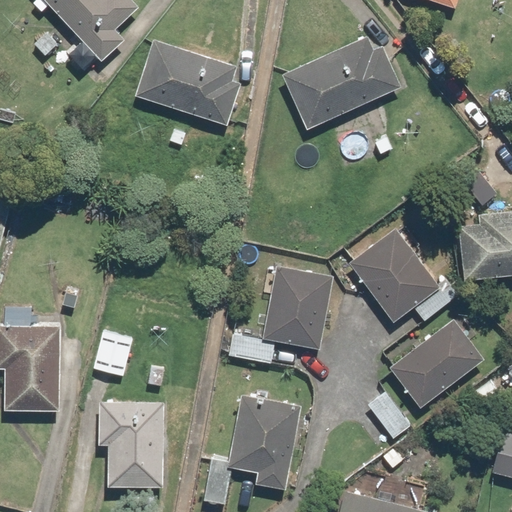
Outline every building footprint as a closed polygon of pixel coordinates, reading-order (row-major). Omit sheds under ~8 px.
[(52,0),(104,58),(128,35),(119,25),(142,3),(139,0),(52,0)] [(67,46),(39,23),(27,36),(55,60),(67,46)] [(375,46),(370,33),(284,68),(307,124),(403,85),(385,42),(375,46)] [(238,63),(156,37),(139,92),(231,121),(244,80),(234,77),(238,63)] [(0,159),(0,246),(4,248),(22,164),(0,159)] [(83,177),(34,167),(27,196),(77,206),(83,177)] [(484,221),(465,222),(469,274),(511,271),(511,209),(484,212),(484,221)] [(427,318),(454,299),(399,224),(353,258),(397,320),(418,305),(427,318)] [(323,346),(337,270),(280,260),(267,336),(277,338),(323,346)] [(63,406),(64,323),(53,323),(53,314),(33,314),(33,306),(6,306),(6,322),(0,322),(0,365),(8,366),(7,406),(63,406)] [(415,335),(388,358),(426,404),(487,354),(454,313),(420,341),(415,335)] [(135,336),(103,328),(95,366),(127,373),(135,336)] [(267,336),(232,330),(228,354),(273,361),(277,338),(267,336)] [(385,389),(368,405),(398,438),(415,422),(385,389)] [(260,480),(294,485),(306,400),(242,391),(232,462),(262,466),(260,480)] [(167,400),(104,397),(102,441),(113,442),(111,482),(164,484),(167,400)] [(511,431),(502,430),(494,467),(511,470),(511,431)] [(228,464),(212,461),(207,499),(227,502),(231,470),(227,469),(228,464)] [(447,511),(351,485),(343,511),(447,511)] [(511,511),(511,489),(497,485),(488,511),(511,511)]
